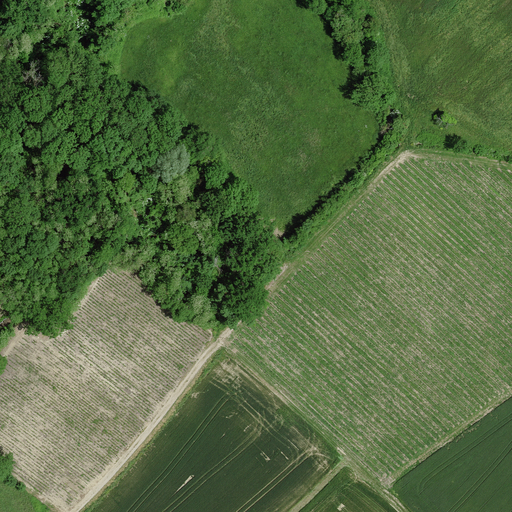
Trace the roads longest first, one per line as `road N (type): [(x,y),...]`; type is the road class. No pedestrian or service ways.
road 1 (track): [(283,278),(220,339),(73,511)]
road 2 (track): [(408,511),(220,339)]
